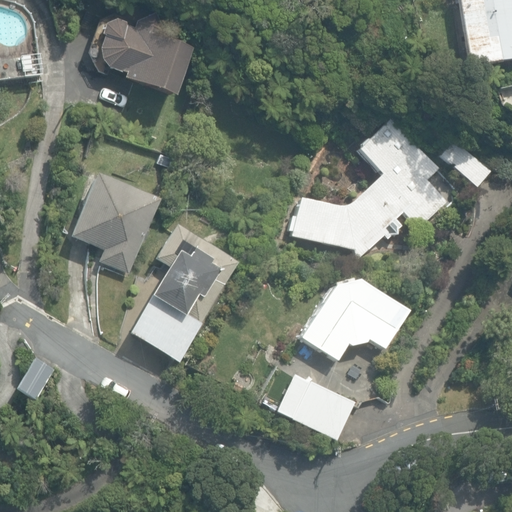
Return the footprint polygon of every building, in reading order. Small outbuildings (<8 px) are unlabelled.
[(511,0),(454,0),(465,67),(511,60),(511,0)] [(170,100),(188,51),(159,39),(163,30),(153,13),(130,8),(102,16),(85,54),(95,74),(103,77),(105,69),(120,77),(119,81),(170,100)] [(287,238),(360,257),(380,235),(386,241),(399,228),(393,218),(399,212),(415,230),(445,203),(423,182),(435,168),(388,116),(355,151),(380,176),(339,210),(294,201),(287,238)] [(438,156),(474,188),(488,172),(452,140),(438,156)] [(131,275),(158,201),(91,176),(68,238),(101,250),(96,262),(131,275)] [(125,334),(176,364),(235,264),(172,227),(152,261),(164,268),(125,334)] [(296,339),(333,361),(342,345),(345,347),(362,344),(364,340),(380,350),(402,313),(352,282),(328,287),(296,339)] [(13,389),(33,402),(53,370),(34,357),(13,389)] [(274,413),(334,441),(352,402),(292,375),(274,413)]
